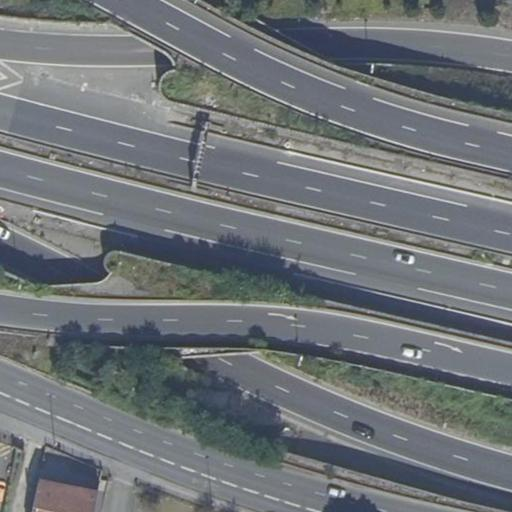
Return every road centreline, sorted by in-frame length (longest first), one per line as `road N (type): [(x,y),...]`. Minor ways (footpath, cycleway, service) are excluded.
road 1 (motorway): [(0,249),(372,434),(511,480)]
road 2 (motorway): [(0,170),(511,293)]
road 3 (motorway): [(511,237),(0,115)]
road 4 (motorway): [(0,312),(253,323),(361,336),(511,371)]
road 5 (motorway): [(511,54),(425,43),(45,49),(0,42)]
road 6 (motorway): [(511,156),(368,117),(122,0)]
road 7 (primary): [(0,388),(134,449),(334,511)]
